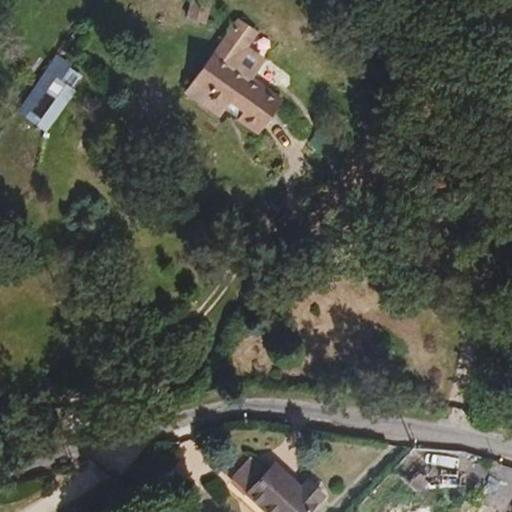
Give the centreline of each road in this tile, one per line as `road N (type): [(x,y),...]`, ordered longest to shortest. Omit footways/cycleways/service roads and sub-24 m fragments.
road 1 (unclassified): [(0,465),(264,412),(362,419),(511,448)]
road 2 (unknown): [(451,434),(469,328),(480,305),(511,289)]
